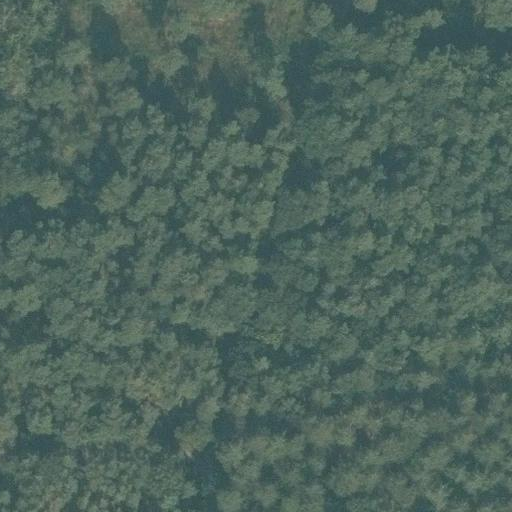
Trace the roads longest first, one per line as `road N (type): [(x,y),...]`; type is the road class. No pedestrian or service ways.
road 1 (track): [(220,447),(330,0)]
road 2 (track): [(511,401),(220,447)]
road 3 (track): [(220,447),(0,463)]
